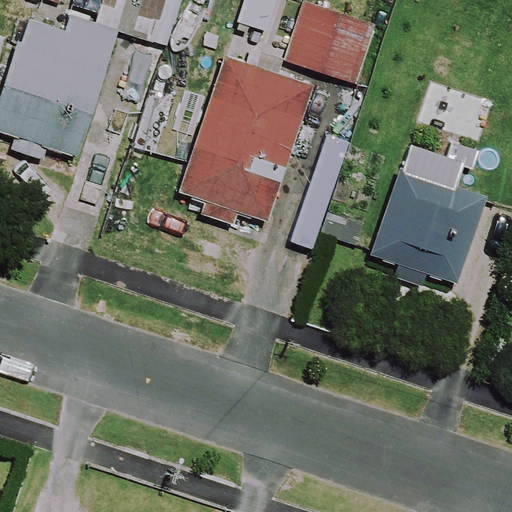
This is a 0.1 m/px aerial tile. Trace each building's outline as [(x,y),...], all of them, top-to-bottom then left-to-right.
[(45,0),(63,6),(64,0),(101,0),(94,23),(168,48),(184,0),(45,0)] [(276,0),(244,0),(238,24),(267,32),(276,0)] [(368,28),(303,8),(286,62),(351,83),(368,28)] [(69,34),(27,21),(0,105),(0,136),(76,160),(115,37),(72,23),(69,34)] [(227,61),(179,192),(207,203),(201,220),(233,232),(239,215),(264,224),(312,92),(227,61)] [(410,152),(370,254),(396,264),(392,275),(418,286),(423,273),(454,285),(488,201),(451,186),(457,170),(410,152)]
